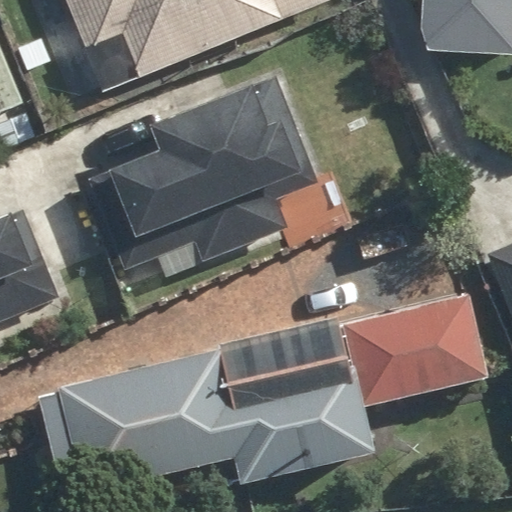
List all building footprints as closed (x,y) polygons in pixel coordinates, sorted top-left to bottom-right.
[(55,0),(77,54),(113,39),(131,82),(325,3),(323,0),(55,0)] [(508,0),(413,0),(411,57),(506,61),(508,0)] [(0,114),(24,104),(0,46),(0,114)] [(144,158),(82,181),(117,273),(189,246),(196,264),(281,233),(269,200),(308,185),(268,81),(134,131),(144,158)] [(0,323),(52,302),(14,210),(0,215),(0,323)] [(511,246),(481,257),(511,341),(511,246)] [(455,299),(335,327),(355,412),(475,384),(455,299)] [(327,328),(47,390),(48,394),(30,398),(49,482),(68,478),(72,494),(221,461),(226,487),(356,459),(327,328)]
